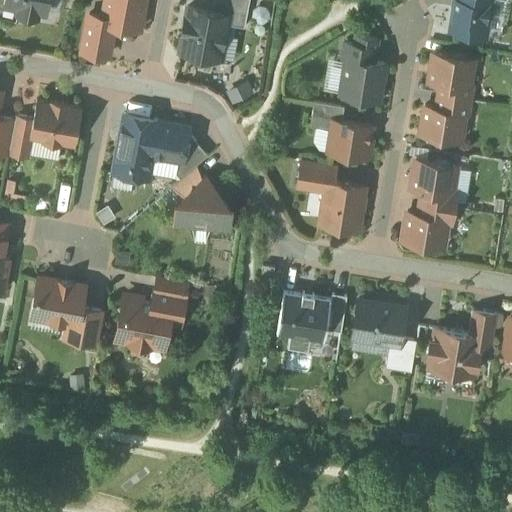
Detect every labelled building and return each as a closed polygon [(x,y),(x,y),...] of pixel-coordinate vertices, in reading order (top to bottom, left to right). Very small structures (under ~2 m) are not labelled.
[(1,0),(0,5),(16,8),(14,18),(34,22),(36,12),(43,13),(45,0),(1,0)] [(143,0),(102,0),(100,13),(87,11),(79,52),(109,58),(116,26),(138,30),(143,0)] [(247,0),(214,0),(212,13),(227,16),(225,26),(242,29),(247,0)] [(494,0),(449,0),(444,36),(488,43),(494,0)] [(212,13),(185,8),(177,52),(219,59),(225,26),(227,16),(212,13)] [(363,42),(342,40),(333,98),(382,104),(389,62),(360,57),(363,42)] [(432,93),(472,100),(475,78),(470,78),(474,58),(429,50),(424,81),(434,83),(432,93)] [(246,77),(225,88),(232,101),(252,90),(246,77)] [(0,113),(5,88),(0,87),(0,152),(9,154),(15,121),(0,117),(0,113)] [(472,100),(432,93),(431,102),(420,100),(414,132),(460,140),(463,119),(468,120),(472,100)] [(31,114),(16,112),(15,121),(9,154),(29,158),(33,136),(71,143),(78,104),(34,96),(31,114)] [(342,107),(313,103),(310,125),(330,128),(332,118),(341,119),(342,107)] [(146,179),(150,155),(157,120),(124,114),(113,173),(146,179)] [(341,119),(332,118),(330,128),(326,151),(368,158),(374,124),(341,119)] [(190,126),(157,120),(150,155),(183,161),(190,126)] [(414,199),(455,206),(459,184),(453,183),(457,164),(412,156),(406,187),(416,189),(414,199)] [(197,163),(167,188),(172,196),(169,226),(230,230),(231,202),(197,163)] [(334,169),(301,164),(298,188),(322,192),(317,224),(359,230),(366,185),(333,180),(334,169)] [(455,206),(414,199),(413,208),(403,206),(397,239),(443,247),(446,225),(451,226),(455,206)] [(0,288),(5,289),(11,257),(2,255),(6,236),(0,235),(0,288)] [(84,285),(39,277),(31,321),(65,327),(62,342),(94,347),(100,310),(80,307),(84,285)] [(146,298),(121,293),(112,342),(162,351),(167,325),(176,326),(184,285),(150,279),(146,298)] [(327,302),(283,294),(276,330),(320,338),(322,327),(327,302)] [(405,307),(358,298),(351,337),(387,343),(398,345),(399,337),(405,307)] [(327,302),(322,327),(338,330),(342,304),(327,302)] [(469,334),(431,328),(425,366),(472,373),(476,346),(489,348),(495,313),(473,310),(469,334)] [(511,318),(506,317),(500,353),(511,354),(511,318)] [(398,345),(387,343),(383,365),(408,370),(414,339),(399,337),(398,345)]
